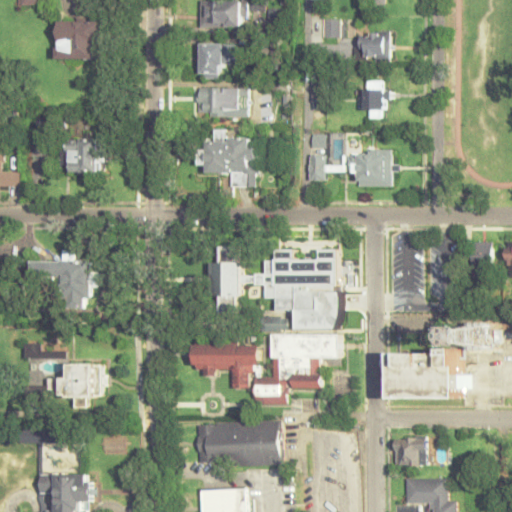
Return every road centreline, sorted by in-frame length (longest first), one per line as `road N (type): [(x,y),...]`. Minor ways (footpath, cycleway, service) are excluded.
road 1 (residential): [(511,216),(0,216)]
road 2 (residential): [(374,511),(375,215)]
road 3 (tertiary): [(161,511),(153,216)]
road 4 (residential): [(153,216),(152,0)]
road 5 (residential): [(438,216),(437,0)]
road 6 (residential): [(373,419),(511,419)]
